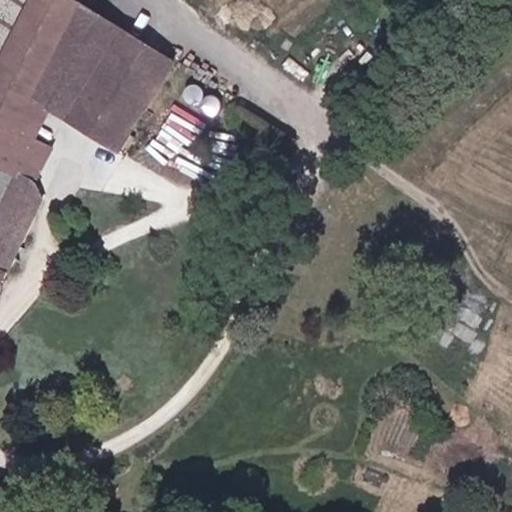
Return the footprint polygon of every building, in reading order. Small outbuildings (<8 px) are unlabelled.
[(24,129),(44,87),(63,96),(111,11),(86,0),(42,0),(9,73),(0,93),(0,165),(19,174),(40,136),(24,129)] [(0,0),(0,69),(9,73),(42,0),(0,0)] [(181,43),(111,11),(63,96),(86,107),(85,110),(135,135),(139,128),(147,132),(151,122),(146,119),(181,43)] [(40,136),(19,174),(27,178),(44,138),(40,136)] [(44,138),(27,178),(47,188),(66,147),(44,138)] [(37,238),(53,206),(47,188),(27,178),(19,174),(0,165),(0,308),(2,309),(18,277),(0,268),(0,247),(10,226),(37,238)] [(0,247),(0,268),(18,277),(37,238),(10,226),(0,247)]
